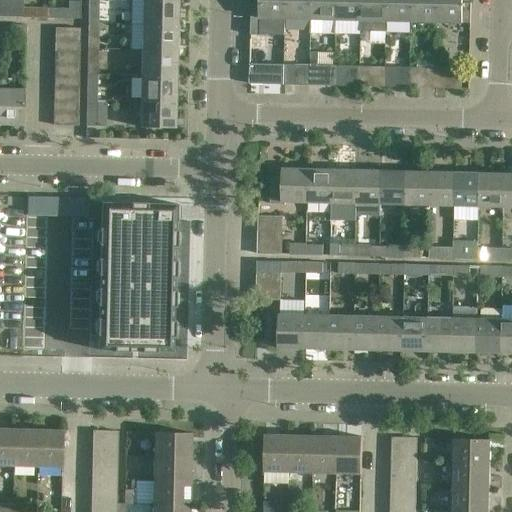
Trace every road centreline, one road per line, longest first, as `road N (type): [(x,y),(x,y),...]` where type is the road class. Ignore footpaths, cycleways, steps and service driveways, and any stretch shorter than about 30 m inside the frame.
road 1 (residential): [(222,400),(511,404)]
road 2 (residential): [(223,133),(500,137)]
road 3 (residential): [(222,400),(222,177)]
road 4 (residential): [(0,389),(222,400)]
road 5 (residential): [(0,169),(222,177)]
road 6 (residential): [(223,133),(225,0)]
